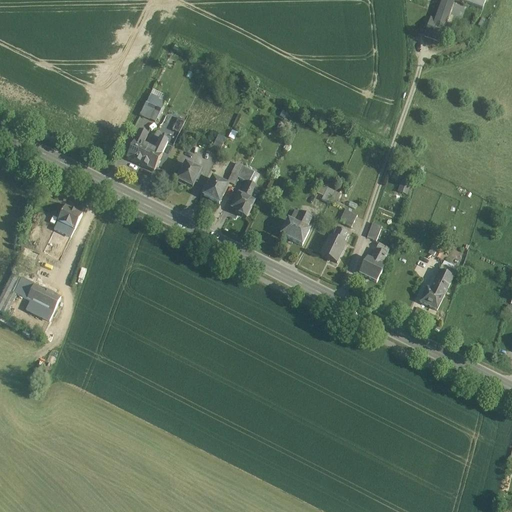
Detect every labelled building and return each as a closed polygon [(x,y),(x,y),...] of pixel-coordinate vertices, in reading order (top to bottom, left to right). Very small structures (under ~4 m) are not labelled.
[(459,0),(487,9),(490,0),(444,0),(438,21),(432,19),(426,35),(442,41),(456,0),(459,0)] [(152,118),(157,121),(164,108),(158,105),(152,118)] [(175,128),(182,132),(188,120),(181,116),(175,128)] [(148,149),(143,147),(147,137),(139,133),(126,160),(140,166),(148,149)] [(228,138),(221,135),(214,149),(221,152),(228,138)] [(154,152),(148,149),(140,166),(154,173),(162,156),(168,144),(160,140),(154,152)] [(189,163),(179,183),(196,191),(206,171),(189,163)] [(401,181),(398,193),(409,196),(414,177),(393,171),(391,178),(401,181)] [(217,178),(207,198),(223,207),(234,186),(217,178)] [(261,188),(248,181),(233,212),(250,220),(259,201),(256,199),(261,188)] [(322,200),(329,204),(332,199),(338,202),(342,195),(328,188),(322,200)] [(75,231),(82,216),(65,208),(58,223),(74,231),(75,231)] [(353,228),(358,216),(345,211),(340,223),(353,228)] [(284,237),(307,248),(315,231),(312,230),(317,218),(305,212),(299,223),(292,220),(284,237)] [(74,231),(58,223),(54,231),(70,238),(74,231)] [(377,223),(371,237),(378,241),(385,227),(377,223)] [(322,255),(340,264),(350,244),(348,243),(352,235),(340,229),(336,237),(332,235),(322,255)] [(433,245),(429,254),(444,260),(448,252),(433,245)] [(363,273),(383,283),(390,268),(387,266),(392,255),(380,248),(374,260),(370,258),(363,273)] [(25,251),(18,266),(32,272),(39,257),(25,251)] [(18,266),(13,276),(22,280),(27,270),(18,266)] [(429,285),(421,301),(441,311),(458,277),(442,269),(433,287),(429,285)] [(15,294),(22,280),(13,276),(0,300),(0,314),(7,318),(17,296),(15,294)] [(17,296),(27,300),(34,286),(22,280),(15,294),(17,296)] [(61,299),(34,286),(27,300),(32,303),(54,314),(61,299)] [(54,314),(32,303),(27,312),(50,323),(54,314)]
